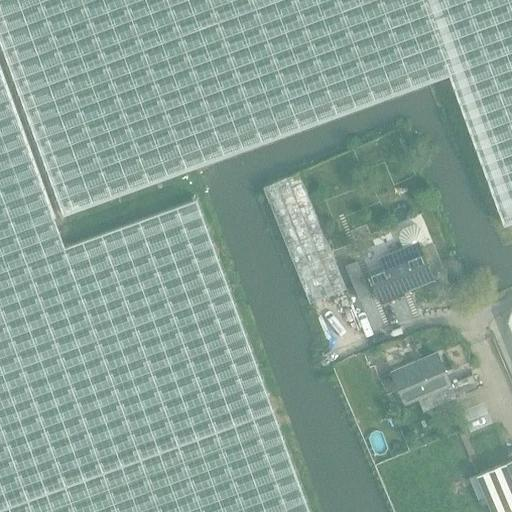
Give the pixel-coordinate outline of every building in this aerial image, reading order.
[(511,0),(0,0),(0,511),(310,511),(268,392),(197,197),(66,246),(56,217),(0,65),(0,42),(62,214),(446,73),(448,77),(502,225),(511,221),(511,0)] [(397,130),(353,150),(363,172),(384,162),(395,186),(417,176),(397,130)] [(310,305),(346,290),(299,174),(263,189),(310,305)] [(378,257),(382,267),(368,273),(380,302),(432,281),(417,243),(426,239),(422,227),(418,225),(413,224),(401,229),(399,233),(398,237),(402,248),(378,257)] [(356,293),(368,288),(357,262),(345,266),(356,293)] [(511,311),(502,315),(511,340),(511,311)] [(392,375),(405,405),(418,400),(450,386),(437,355),(392,375)] [(472,376),(450,386),(455,397),(477,387),(472,376)] [(450,386),(418,400),(423,411),(456,397),(455,397),(450,386)] [(511,511),(511,459),(475,475),(490,511),(511,511)]
